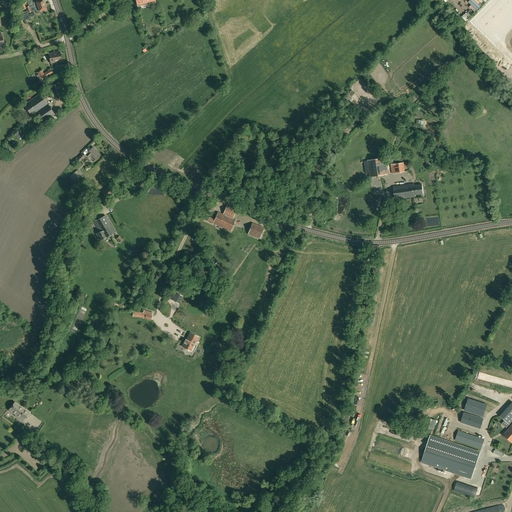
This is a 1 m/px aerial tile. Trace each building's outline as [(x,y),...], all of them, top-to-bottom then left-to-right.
[(26,7),(27,11),(45,4),(43,0),(40,0),(36,2),(35,1),(33,2),(33,5),(29,7),(29,6),(26,7)] [(511,0),(489,0),(469,21),(511,63),(511,0)] [(45,4),(27,11),(21,13),(21,12),(18,13),(18,21),(30,19),(28,13),(30,12),(35,10),(36,13),(46,9),(45,4)] [(49,54),(51,63),(61,61),(60,52),(49,54)] [(38,73),(38,74),(36,75),(39,81),(42,79),(42,80),(46,78),(48,80),(53,77),(52,74),(53,74),(50,70),(43,73),(42,70),(38,73)] [(51,86),(54,95),(61,93),(58,84),(51,86)] [(37,111),(48,104),(40,94),(24,105),(31,116),(37,111)] [(37,111),(45,122),(55,115),(48,104),(37,111)] [(20,131),(15,136),(20,140),(24,135),(20,131)] [(89,157),(91,155),(95,160),(101,154),(93,146),(88,152),(86,154),(89,157)] [(77,159),(80,162),(86,156),(83,153),(77,159)] [(387,174),(385,158),(367,161),(370,177),(387,174)] [(391,165),(392,174),(405,172),(404,163),(391,165)] [(70,176),(74,182),(82,176),(78,170),(70,176)] [(109,183),(101,191),(109,199),(119,189),(116,186),(114,188),(109,183)] [(396,200),(416,197),(415,195),(423,194),(422,184),(414,185),(414,184),(394,187),(396,200)] [(227,205),(223,214),(218,212),(215,219),(210,217),(208,221),(230,231),(235,220),(233,219),(237,210),(227,205)] [(86,216),(91,218),(96,209),(92,207),(86,216)] [(115,232),(109,221),(106,215),(94,222),(100,232),(96,234),(99,241),(115,232)] [(252,223),(248,234),(260,238),(264,228),(252,223)] [(218,262),(214,265),(220,270),(223,267),(218,262)] [(176,299),(180,301),(183,296),(177,293),(173,300),(175,301),(176,299)] [(139,311),(138,317),(140,317),(143,318),(151,320),(153,312),(144,310),(143,312),(141,312),(139,311)] [(183,342),(184,342),(181,347),(191,352),(199,337),(190,332),(186,339),(185,339),(183,342)] [(61,376),(57,382),(54,386),(58,389),(65,379),(61,376)] [(16,415),(24,421),(30,412),(22,406),(22,407),(15,402),(9,409),(16,414),(16,415)] [(464,413),(461,422),(480,428),(483,419),(464,413)] [(511,424),(503,434),(511,442),(511,424)] [(458,430),(455,440),(481,449),(484,439),(458,430)] [(426,447),(421,461),(452,472),(471,478),(476,464),(479,452),(430,435),(426,447)]
